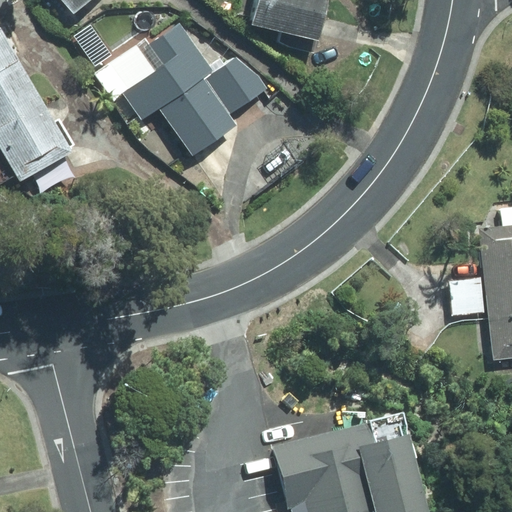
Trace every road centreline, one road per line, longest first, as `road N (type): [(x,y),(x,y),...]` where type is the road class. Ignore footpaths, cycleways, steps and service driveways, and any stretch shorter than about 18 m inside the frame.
road 1 (tertiary): [(451,0),(414,116),(373,180),(305,254),(208,299),(53,328)]
road 2 (tertiary): [(53,328),(96,511)]
